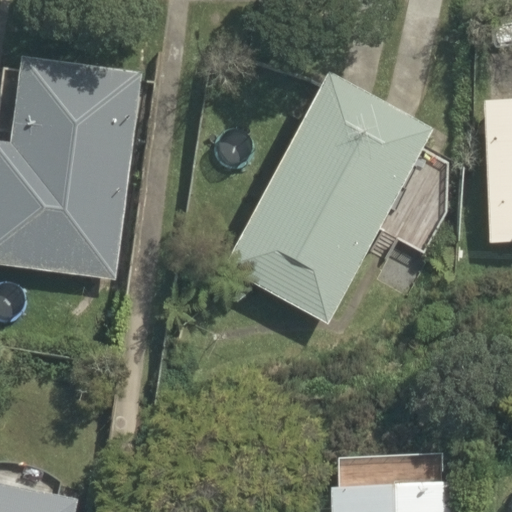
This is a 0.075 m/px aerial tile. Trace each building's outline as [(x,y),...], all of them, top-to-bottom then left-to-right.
[(0,266),(115,285),(147,77),(0,53),(0,266)] [(423,137),(307,83),(211,287),(327,341),(423,137)] [(511,107),(474,108),(475,247),(511,247),(511,107)] [(455,511),(456,462),(319,462),(318,511),(455,511)] [(63,511),(68,490),(0,477),(0,511),(63,511)]
